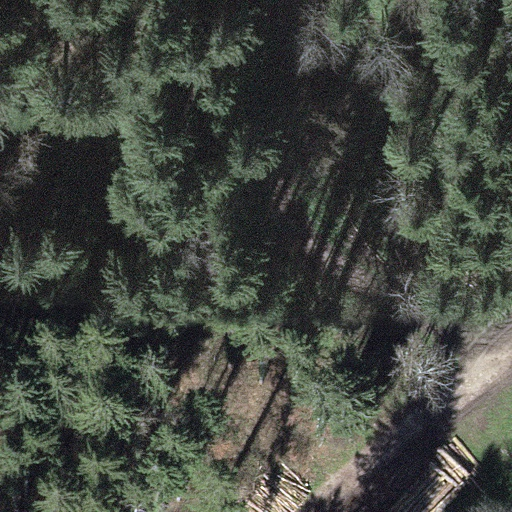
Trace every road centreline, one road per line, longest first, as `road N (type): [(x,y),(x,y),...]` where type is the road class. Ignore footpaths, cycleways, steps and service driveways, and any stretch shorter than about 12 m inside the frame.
road 1 (track): [(511,346),(429,302),(358,150),(362,0)]
road 2 (track): [(511,372),(351,511)]
